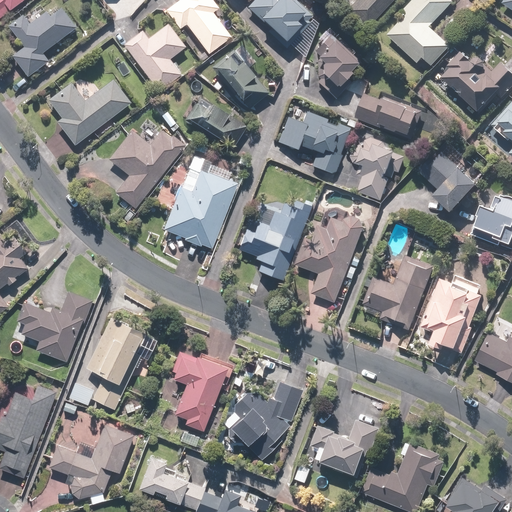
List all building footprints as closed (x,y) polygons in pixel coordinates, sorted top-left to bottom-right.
[(0,0),(0,18),(24,0),(0,0)] [(223,7),(217,0),(170,0),(164,6),(183,28),(188,24),(212,53),(234,35),(215,13),(223,7)] [(256,0),(250,6),(272,28),(271,29),(289,47),(294,42),(292,40),(308,24),(304,19),(311,12),(299,0),(256,0)] [(373,24),(396,0),(359,0),(354,6),(373,24)] [(408,13),(389,33),(420,63),(426,57),(434,65),(455,45),(433,24),(455,2),(453,0),(415,0),(405,10),(408,13)] [(46,53),(79,27),(59,3),(32,24),(26,16),(12,27),(28,48),(17,57),(32,76),(52,60),(46,53)] [(146,30),(126,45),(162,91),(184,74),(173,59),(188,47),(171,24),(152,39),(146,30)] [(365,61),(334,31),(317,50),(328,60),(328,72),(320,79),(338,98),(347,90),(342,84),(357,70),(356,70),(365,61)] [(452,68),(446,75),(458,87),(461,84),(466,90),(465,91),(485,109),(511,80),(511,64),(505,58),(496,68),(488,60),(489,59),(473,43),(450,66),(452,68)] [(244,46),(217,71),(252,109),(271,92),(260,80),(265,76),(255,66),(259,62),(244,46)] [(79,145),(133,103),(115,79),(88,99),(75,82),(52,101),(65,118),(60,122),(79,145)] [(387,99),(366,92),(356,118),(395,132),(397,127),(414,134),(424,108),(389,95),(387,99)] [(216,106),(201,96),(186,118),(216,139),(219,134),(234,145),(249,123),(219,102),(216,106)] [(296,102),(290,115),(279,141),(301,150),(304,144),(318,150),(312,163),(336,174),(345,153),(343,152),(354,129),(296,102)] [(511,102),(493,123),(511,140),(511,151),(509,155),(511,156),(511,102)] [(138,209),(187,145),(164,128),(157,137),(148,130),(143,137),(133,129),(111,158),(131,173),(116,192),(138,209)] [(399,149),(362,136),(353,161),(364,165),(360,177),(364,179),(360,190),(386,199),(393,178),(389,177),(399,149)] [(456,209),(483,182),(467,165),(470,162),(450,142),(422,169),(442,189),(439,192),(456,209)] [(207,158),(196,154),(167,228),(188,236),(186,239),(203,246),(204,244),(214,248),(239,183),(203,168),(207,158)] [(498,206),(488,202),(477,234),(503,243),(504,238),(511,240),(511,195),(502,192),(498,206)] [(286,278),(314,204),(302,200),(300,205),(285,199),(281,210),(277,208),(272,223),(253,216),(241,248),(258,254),(257,258),(264,260),(260,269),(286,278)] [(317,237),(309,235),(298,264),(321,273),(314,292),(339,302),(368,223),(367,222),(367,221),(367,220),(366,219),(366,218),(365,217),(364,216),(363,216),(363,215),(362,215),(361,214),(360,214),(359,214),(358,214),(357,213),(356,213),(355,214),(354,214),(353,214),(352,214),(352,215),(351,215),(350,216),(349,216),(349,217),(348,218),(337,214),(332,231),(321,226),(317,237)] [(0,313),(10,307),(0,291),(0,288),(10,282),(11,284),(19,278),(18,276),(31,268),(23,256),(29,252),(18,235),(11,240),(5,230),(0,233),(0,313)] [(408,253),(407,255),(396,282),(377,274),(366,300),(386,308),(382,318),(410,330),(437,264),(408,253)] [(459,280),(446,275),(423,330),(434,335),(432,340),(465,353),(476,326),(474,325),(489,291),(482,288),(484,284),(462,274),(459,280)] [(45,340),(41,351),(69,361),(80,330),(84,331),(95,299),(72,291),(65,309),(54,305),(52,310),(25,300),(19,319),(28,322),(24,333),(45,340)] [(136,324),(116,315),(92,367),(105,373),(95,397),(118,408),(128,386),(125,385),(139,353),(151,358),(159,340),(135,328),(136,324)] [(511,342),(493,333),(480,360),(500,371),(500,373),(511,378),(511,342)] [(207,429),(232,365),(183,345),(173,370),(178,372),(176,378),(189,383),(178,412),(189,417),(188,421),(207,429)] [(292,422),(304,388),(282,379),(271,400),(250,389),(237,404),(237,411),(226,422),(265,459),(279,446),(275,442),(292,422)] [(27,476),(58,390),(40,383),(34,398),(18,391),(9,415),(0,417),(0,447),(7,450),(1,466),(27,476)] [(73,383),(67,400),(68,400),(80,404),(89,408),(95,391),(73,383)] [(80,404),(68,400),(65,410),(76,414),(80,404)] [(79,418),(65,413),(53,443),(58,445),(49,465),(75,476),(75,477),(75,478),(74,479),(74,480),(74,481),(74,482),(74,483),(74,484),(74,485),(74,486),(74,487),(75,488),(75,489),(75,490),(76,491),(76,492),(77,492),(77,493),(78,494),(78,495),(79,495),(80,495),(80,496),(81,496),(81,497),(82,497),(91,495),(92,503),(105,501),(105,492),(114,469),(122,472),(137,434),(81,413),(79,418)] [(354,433),(323,423),(315,444),(324,447),(321,457),(362,472),(370,449),(374,451),(384,426),(360,418),(354,433)] [(415,444),(408,441),(404,453),(408,455),(401,473),(394,470),(393,473),(375,466),(365,491),(418,511),(431,483),(437,485),(447,460),(442,458),(444,453),(416,441),(415,444)] [(172,461),(153,454),(141,484),(183,501),(182,503),(198,509),(197,511),(266,511),(267,511),(242,502),(246,492),(229,486),(225,495),(192,482),(193,479),(169,469),(172,461)] [(313,467),(303,463),(297,478),(308,482),(313,467)] [(485,487),(465,475),(449,501),(451,503),(445,511),(497,511),(507,497),(486,485),(485,487)]
